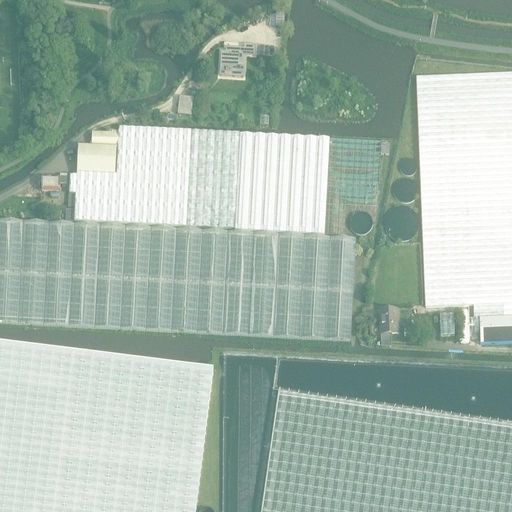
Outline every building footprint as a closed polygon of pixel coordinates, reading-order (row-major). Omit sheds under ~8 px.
[(283,28),(284,13),(275,12),(275,14),(275,28),(283,28)] [(222,53),(221,70),(244,72),(245,55),(256,56),(256,47),(246,46),(246,50),(227,48),(227,53),(222,53)] [(511,74),(464,76),(416,78),(425,309),(473,307),(473,320),(478,320),(511,318),(511,74)] [(179,97),(177,115),(187,116),(189,99),(179,97)] [(268,118),(260,118),(260,126),(268,126),(268,118)] [(117,176),(77,174),(77,177),(69,177),(69,196),(76,196),(76,208),(75,222),(128,225),(218,230),(290,234),(290,236),(323,238),(328,139),(246,136),(147,130),(128,129),(123,129),(119,129),(119,134),(117,176)] [(78,151),(77,174),(117,176),(119,134),(92,133),(92,147),(78,147),(78,151)] [(388,156),(388,143),(380,142),(380,155),(388,156)] [(399,167),(400,171),(402,174),(405,176),(409,177),(412,176),(415,173),(417,169),(416,165),(414,162),(411,160),(407,159),(403,160),(400,163),(399,167)] [(39,184),(39,190),(41,192),(40,193),(50,193),(50,199),(59,199),(60,198),(61,190),(58,190),(58,189),(58,188),(61,188),(61,185),(66,185),(67,178),(67,175),(60,175),(60,177),(50,177),(50,179),(41,179),(41,183),(39,184)] [(410,203),(414,200),(417,197),(418,192),(417,188),(415,185),(412,182),(408,180),(402,180),(398,182),(394,186),(393,191),(394,196),(396,200),(401,203),(405,204),(410,203)] [(67,196),(67,208),(76,208),(76,196),(69,196),(67,196)] [(385,228),(387,234),(391,238),(396,241),(402,243),(408,242),(413,239),(417,235),(420,229),(420,222),(418,216),(413,211),(407,208),(401,207),(394,209),(390,212),(386,217),(385,223),(385,228)] [(66,211),(65,222),(73,223),(74,211),(66,211)] [(355,235),(359,237),(363,238),(367,236),(371,234),(373,230),(373,225),(372,221),(369,218),(365,215),(361,215),(356,216),(353,219),(351,224),(350,228),(352,232),(355,235)] [(0,222),(0,324),(74,328),(110,330),(128,331),(245,337),(350,342),(350,328),(355,240),(267,236),(179,231),(0,222)] [(379,311),(379,328),(380,335),(398,334),(397,318),(398,318),(398,310),(379,311)] [(373,313),(365,311),(364,319),(372,321),(373,313)] [(453,316),(440,317),(441,338),(454,337),(453,316)] [(511,344),(511,318),(478,320),(479,328),(479,345),(511,344)] [(0,511),(195,511),(213,371),(0,344),(0,511)] [(511,511),(511,427),(278,394),(261,511),(511,511)]
